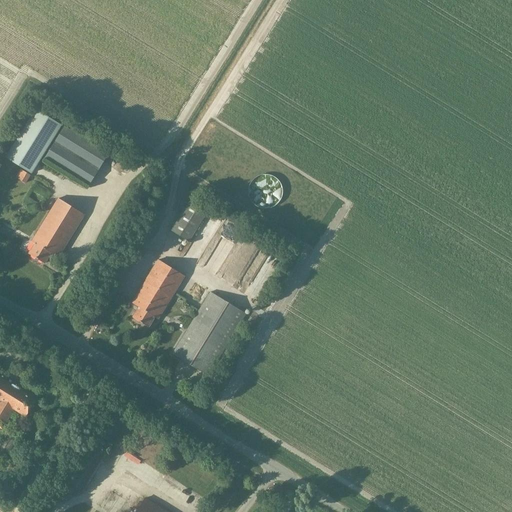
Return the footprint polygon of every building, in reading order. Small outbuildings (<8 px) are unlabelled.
[(35,108),(5,157),(31,172),(61,124),(35,108)] [(88,185),(108,154),(64,126),(44,158),(88,185)] [(24,182),(29,174),(20,169),(15,176),(24,182)] [(58,257),(84,215),(57,198),(31,241),(34,243),(28,253),(44,263),(51,253),(58,257)] [(189,241),(205,213),(188,203),(171,231),(189,241)] [(216,221),(207,237),(212,239),(221,223),(216,221)] [(151,237),(158,226),(152,222),(146,234),(151,237)] [(221,265),(241,234),(230,227),(210,259),(221,265)] [(206,251),(207,249),(194,243),(189,254),(190,255),(187,260),(196,264),(203,250),(206,251)] [(158,319),(184,276),(158,260),(131,303),(138,307),(132,317),(148,327),(155,317),(158,319)] [(204,262),(196,274),(207,281),(215,270),(204,262)] [(206,295),(194,287),(186,298),(196,304),(199,300),(201,302),(206,295)] [(208,375),(246,314),(210,292),(172,354),(208,375)] [(25,416),(36,399),(0,377),(0,427),(2,428),(14,409),(25,416)] [(0,457),(4,460),(18,438),(6,431),(0,441),(0,457)] [(83,492),(106,455),(89,445),(66,482),(83,492)] [(164,492),(178,500),(182,494),(162,483),(159,489),(164,492)] [(167,511),(145,498),(135,511),(167,511)]
